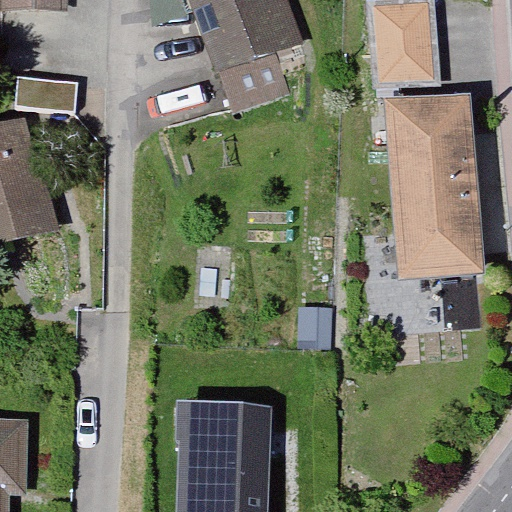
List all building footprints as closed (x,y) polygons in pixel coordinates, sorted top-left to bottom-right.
[(61,0),(0,0),(0,24),(61,26),(61,0)] [(278,0),(197,0),(230,72),(298,42),(278,0)] [(438,2),(373,5),(377,94),(398,93),(407,284),(480,281),(472,102),(443,103),(438,2)] [(83,97),(29,96),(27,128),(82,130),(83,97)] [(14,146),(0,151),(0,276),(56,255),(14,146)] [(333,317),(307,317),(307,354),(332,354),(333,317)] [(264,511),(269,416),(183,412),(178,511),(264,511)] [(24,446),(0,446),(0,511),(10,511),(11,508),(23,508),(24,446)]
